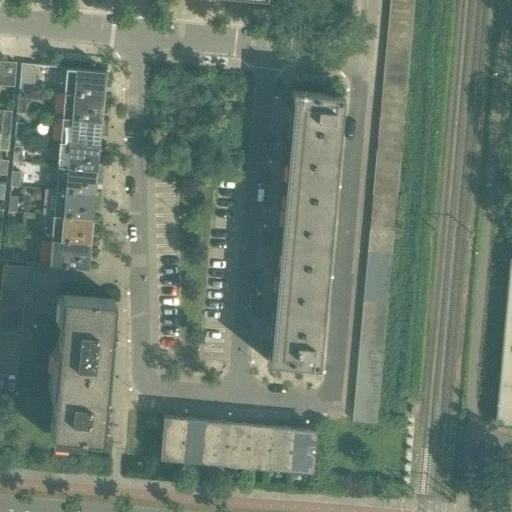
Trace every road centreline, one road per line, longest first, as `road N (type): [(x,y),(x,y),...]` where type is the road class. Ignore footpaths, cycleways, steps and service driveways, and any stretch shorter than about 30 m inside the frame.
road 1 (unclassified): [(236,400),(330,407),(361,51)]
road 2 (residential): [(236,400),(159,393),(145,383),(133,32)]
road 3 (residential): [(236,400),(268,43)]
road 4 (residential): [(133,32),(268,43)]
road 5 (residential): [(0,20),(133,32)]
